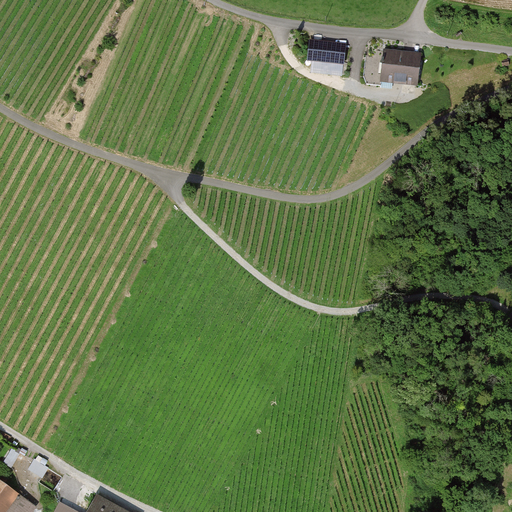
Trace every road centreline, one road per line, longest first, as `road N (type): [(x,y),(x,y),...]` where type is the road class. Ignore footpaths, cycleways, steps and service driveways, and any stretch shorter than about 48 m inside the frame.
road 1 (unclassified): [(511,88),(431,129),(343,194),(319,200),(169,174),(50,135),(0,107)]
road 2 (track): [(169,174),(181,202),(228,247),(307,305),(361,312),(454,297),(511,319)]
road 3 (track): [(212,0),(242,15),(511,51)]
road 4 (track): [(0,426),(149,511)]
